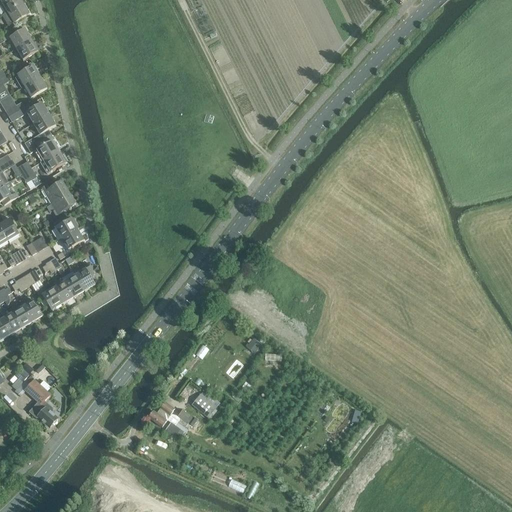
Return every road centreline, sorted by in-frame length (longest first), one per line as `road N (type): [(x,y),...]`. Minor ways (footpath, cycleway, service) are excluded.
road 1 (secondary): [(87,421),(344,96),(436,0)]
road 2 (track): [(180,0),(251,140),(284,170)]
road 3 (secondary): [(87,421),(9,511)]
